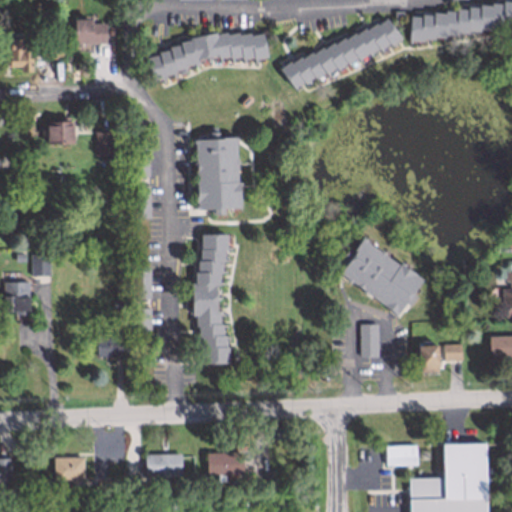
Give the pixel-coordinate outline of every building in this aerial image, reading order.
[(409,16),(421,17),(421,14),(432,15),(433,12),(444,13),(445,10),(456,11),(457,8),(468,9),(468,6),(480,7),(480,5),(491,5),(491,3),(503,3),(503,1),(511,1),(511,22),(504,22),(504,25),(492,25),(492,27),(480,26),(480,29),(468,28),(468,31),(457,30),(456,33),(445,32),(445,35),(433,34),(433,37),(422,36),(421,39),(410,38),(410,40),(407,40),(409,16)] [(279,69),(288,62),(290,64),(299,57),(301,59),(310,52),(312,54),(321,47),(322,50),(331,43),(333,45),(342,38),(344,40),(353,33),(355,35),(364,28),(365,31),(375,23),(376,25),(385,18),(398,36),(388,43),(387,41),(378,48),(376,46),(368,52),(366,50),(357,57),(355,55),(346,62),(344,60),(335,67),(333,65),(324,72),(322,69),(313,76),(311,74),(302,81),(301,79),(291,86),(279,69)] [(69,42),(70,20),(88,20),(88,25),(103,25),(103,43),(69,42)] [(145,57),(157,55),(156,52),(168,49),(167,47),(178,44),(178,42),(189,40),(189,37),(212,32),(213,35),(224,32),(225,35),(236,33),(237,36),(248,33),(249,36),(260,33),(265,54),(252,57),(251,54),(241,56),(240,53),(229,56),(228,53),(217,56),(216,52),(193,57),(194,60),(182,62),(183,65),(172,67),(172,70),(161,73),(161,75),(149,78),(145,57)] [(19,71),(19,65),(3,65),(3,41),(30,41),(30,71),(19,71)] [(39,58),(39,45),(61,45),(61,58),(39,58)] [(69,142),(46,142),(46,126),(70,127),(69,142)] [(211,127),(216,127),(216,136),(237,136),(237,138),(234,138),(234,159),(237,158),(237,161),(234,161),(234,181),(239,181),(239,183),(236,183),(236,189),(237,189),(237,197),(236,206),(220,207),(220,212),(210,212),(210,207),(192,207),(193,205),(195,205),(195,199),(193,199),(193,189),(195,189),(195,184),(193,184),(193,174),(195,174),(195,169),(193,169),(193,161),(195,161),(195,141),(192,141),(192,139),(200,139),(200,135),(210,135),(211,127)] [(94,155),(94,133),(109,133),(109,154),(94,155)] [(128,143),(144,143),(144,174),(129,175),(128,143)] [(130,185),(145,185),(146,216),(130,217),(130,185)] [(200,234),(222,233),(223,248),(220,248),(220,259),(217,259),(217,271),(214,271),(214,283),(212,283),(212,313),(215,313),(215,324),(218,324),(218,336),(221,336),(221,347),(223,347),(224,362),(201,362),(201,348),(200,347),(200,336),(197,336),(197,325),(194,324),(194,313),(189,313),(189,283),(193,283),(193,271),(196,272),(196,260),(199,260),(200,234)] [(348,246),(352,250),(361,237),(363,238),(362,241),(377,252),(379,250),(381,251),(379,254),(395,265),(398,262),(401,263),(399,266),(411,273),(410,274),(418,279),(408,293),(412,296),(407,304),(402,301),(392,314),(390,313),(391,310),(364,290),(363,292),(361,291),(362,289),(349,279),(347,281),(345,279),(346,277),(339,271),(342,267),(339,264),(345,257),(342,254),(348,246)] [(47,276),(28,276),(28,254),(47,254),(47,276)] [(130,265),(145,265),(146,297),(130,297),(130,265)] [(511,315),(503,315),(503,309),(488,310),(487,304),(496,299),(496,291),(507,290),(507,280),(502,278),(502,272),(511,272),(511,315)] [(14,316),(14,310),(1,310),(1,299),(12,299),(12,284),(26,284),(27,312),(25,312),(25,316),(14,316)] [(130,307),(146,307),(146,339),(131,339),(130,307)] [(358,324),(374,323),(373,355),(358,355),(358,324)] [(511,355),(486,356),(485,336),(511,334),(511,355)] [(93,355),(93,336),(121,337),(120,355),(93,355)] [(442,360),(442,345),(459,345),(459,360),(442,360)] [(417,366),(416,347),(435,346),(435,366),(417,366)] [(408,511),(407,476),(444,475),(443,440),(484,439),(485,511),(408,511)] [(384,464),(383,445),(413,443),(414,462),(384,464)] [(203,475),(202,453),(238,452),(239,474),(203,475)] [(144,476),(143,455),(176,453),(177,474),(144,476)] [(0,481),(9,481),(9,458),(0,457),(0,481)] [(52,480),(51,459),(80,458),(80,480),(52,480)] [(272,479),(272,470),(280,470),(280,479),(272,479)] [(124,497),(123,478),(141,477),(142,496),(124,497)] [(92,496),(93,480),(112,480),(112,496),(92,496)] [(39,501),(29,500),(30,489),(40,489),(39,501)]
